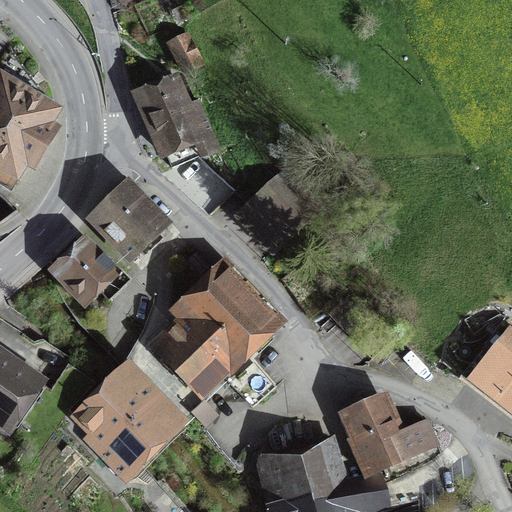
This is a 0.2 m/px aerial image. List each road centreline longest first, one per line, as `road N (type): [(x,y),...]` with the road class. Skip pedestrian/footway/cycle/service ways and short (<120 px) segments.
road 1 (residential): [(113,144),(275,284),(327,362),(376,376),(465,423),(510,511)]
road 2 (secondary): [(21,0),(69,56),(84,100),(86,143)]
road 3 (residential): [(113,144),(115,76),(98,0)]
